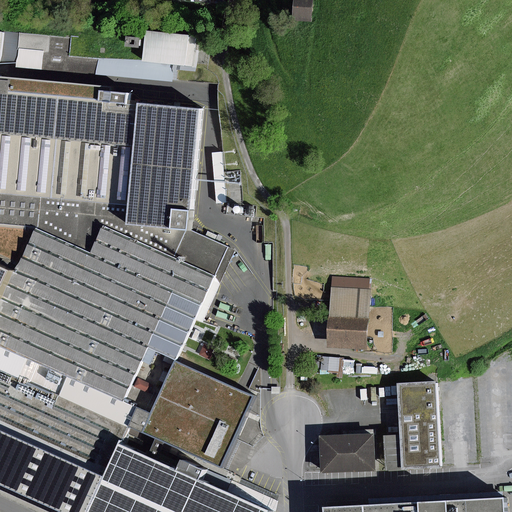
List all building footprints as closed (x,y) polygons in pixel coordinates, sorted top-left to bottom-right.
[(312,22),(313,0),(293,0),(292,21),(312,22)] [(196,37),(146,31),(142,62),(172,65),(171,70),(196,73),(198,52),(194,51),(196,37)] [(140,48),(141,38),(127,36),(126,47),(140,48)] [(0,77),(0,485),(59,511),(269,511),(270,511),(201,480),(205,471),(181,460),(177,469),(122,444),(129,429),(223,471),(257,396),(178,360),(216,277),(220,283),(235,251),(229,248),(230,247),(192,230),(204,110),(138,104),(138,102),(129,101),(129,94),(111,92),(112,88),(0,77)] [(372,279),(332,276),(328,348),(368,350),(372,279)] [(354,360),(322,356),(320,371),(337,372),(336,378),(342,378),(343,368),(353,369),(354,360)] [(320,360),(312,360),(312,367),(319,368),(320,360)] [(441,467),(437,382),(398,384),(401,434),(383,435),(385,470),(441,467)] [(374,434),(319,436),(321,474),(376,472),(374,434)] [(505,511),(505,498),(365,505),(365,511),(505,511)]
